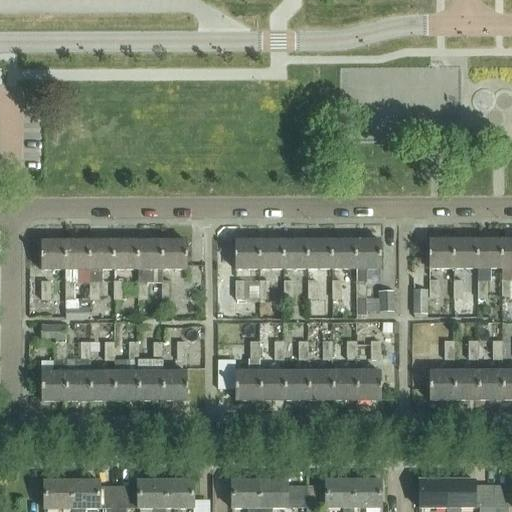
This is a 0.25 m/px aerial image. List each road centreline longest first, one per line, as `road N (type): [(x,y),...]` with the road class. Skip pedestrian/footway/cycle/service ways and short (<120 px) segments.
road 1 (residential): [(11,208),(11,408),(17,426),(37,435),(511,433)]
road 2 (residential): [(511,206),(11,208)]
road 3 (tertiary): [(0,45),(344,43),(396,25),(467,18)]
